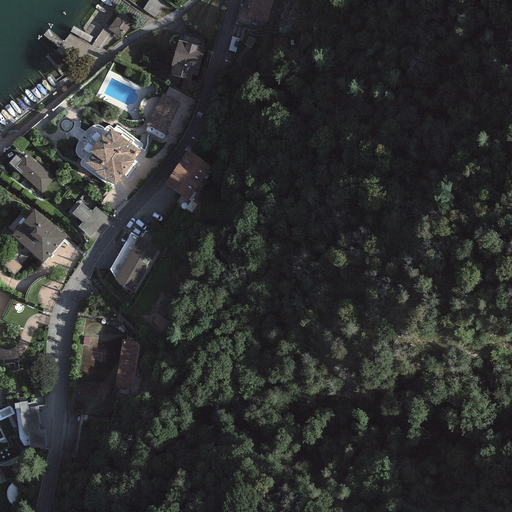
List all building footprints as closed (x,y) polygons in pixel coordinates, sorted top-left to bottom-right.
[(163,0),(149,0),(145,6),(157,14),(166,2),(163,0)] [(272,0),(251,0),(247,18),(267,23),(272,0)] [(134,22),(120,12),(108,30),(121,39),(134,22)] [(205,48),(178,41),(171,66),(173,67),(170,75),(190,81),(192,74),(197,76),(205,48)] [(179,104),(161,95),(146,125),(164,134),(179,104)] [(101,135),(89,151),(92,154),(85,163),(95,170),(93,171),(104,179),(105,178),(115,185),(140,151),(110,129),(104,137),(101,135)] [(210,166),(187,151),(163,186),(186,201),(210,166)] [(16,155),(8,164),(41,193),(54,179),(25,153),(20,159),(16,155)] [(90,238),(107,217),(95,207),(91,212),(81,203),(72,214),(82,223),(78,227),(90,238)] [(65,239),(34,212),(11,238),(42,265),(65,239)] [(109,269),(115,278),(114,280),(122,287),(133,293),(159,249),(139,238),(131,233),(109,269)] [(182,302),(167,293),(155,314),(170,323),(182,302)] [(135,343),(122,340),(114,388),(132,390),(139,347),(135,343)] [(0,410),(0,469),(6,480),(29,468),(18,446),(21,444),(23,447),(29,446),(30,450),(47,447),(44,430),(41,430),(38,406),(27,408),(26,403),(10,405),(0,410)]
